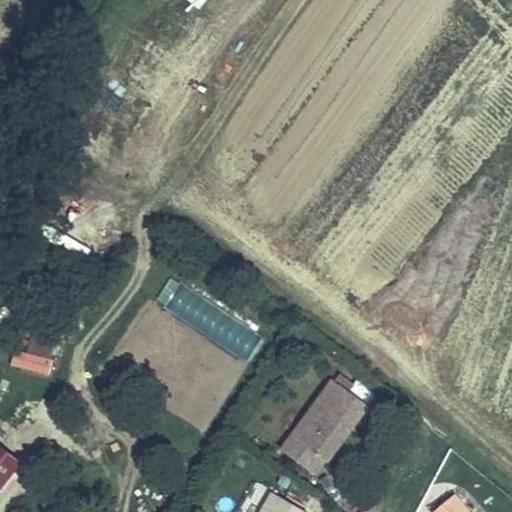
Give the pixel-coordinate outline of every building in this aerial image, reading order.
[(0,306),(0,324),(9,314),(0,306)] [(353,376),(347,384),(365,398),(371,389),(353,376)] [(347,384),(295,451),(327,476),(337,461),(341,464),(381,410),(365,398),(347,384)] [(0,387),(0,405),(10,395),(0,387)] [(0,504),(26,473),(0,451),(0,504)] [(272,511),(318,511),(286,491),(272,511)] [(467,511),(475,505),(467,495),(446,511),(467,511)]
